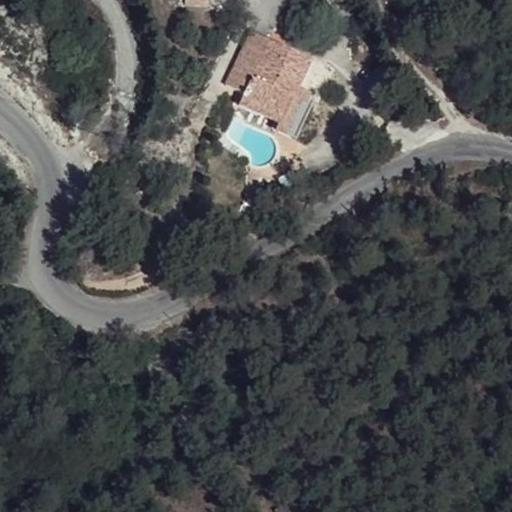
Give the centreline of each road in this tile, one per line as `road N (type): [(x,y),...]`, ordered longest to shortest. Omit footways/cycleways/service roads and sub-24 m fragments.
road 1 (residential): [(511,153),(468,142),(394,165),(158,309),(113,316),(71,307),(41,276),(37,245),(63,173)]
road 2 (residential): [(63,173),(114,86),(101,0)]
